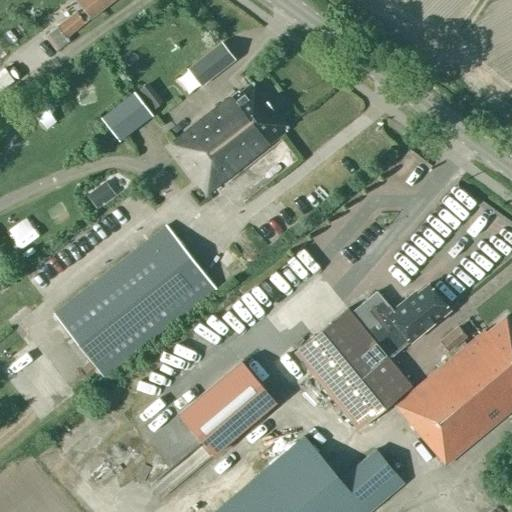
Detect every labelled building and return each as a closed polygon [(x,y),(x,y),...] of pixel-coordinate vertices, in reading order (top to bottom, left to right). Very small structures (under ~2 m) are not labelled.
[(70,40),(68,36),(112,0),(76,0),(83,10),(78,14),(76,11),(57,26),(58,27),(49,35),(60,48),(70,40)] [(213,70),(237,55),(228,42),(204,57),(213,70)] [(215,75),(201,58),(188,69),(201,86),(215,75)] [(140,85),(151,104),(160,98),(149,80),(140,85)] [(252,82),(239,93),(238,91),(173,142),(182,154),(178,157),(206,193),(286,130),(284,129),(287,127),(252,82)] [(134,92),(101,119),(118,141),(152,115),(134,92)] [(426,173),(411,151),(394,163),(409,185),(426,173)] [(478,236),(491,212),(480,206),(467,229),(478,236)] [(339,231),(356,215),(347,207),(331,222),(339,231)] [(447,212),(415,227),(426,251),(458,236),(447,212)] [(274,213),(255,230),(269,245),(288,228),(274,213)] [(511,221),(502,231),(511,242),(511,221)] [(103,376),(215,288),(165,225),(54,312),(103,376)] [(317,255),(332,239),(322,229),(307,245),(317,255)] [(295,350),(360,428),(411,386),(388,358),(447,308),(426,283),(407,298),(406,296),(393,306),(389,301),(388,302),(377,288),(351,309),(348,305),(295,350)] [(246,292),(206,331),(223,349),(264,310),(246,292)] [(394,405),(436,455),(445,465),(511,408),(511,323),(505,316),(486,332),(484,330),(394,405)] [(458,326),(439,341),(447,351),(466,336),(458,326)] [(189,337),(183,348),(204,360),(210,348),(189,337)] [(275,404),(240,363),(177,416),(212,458),(275,404)] [(375,450),(339,480),(303,437),(213,511),(367,511),(402,483),(375,450)] [(67,489),(85,467),(61,449),(44,471),(67,489)]
